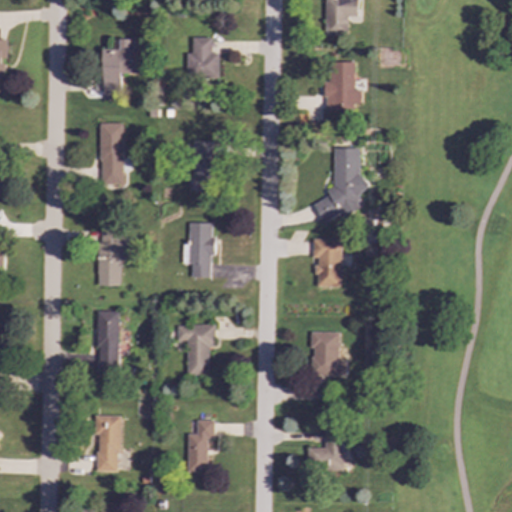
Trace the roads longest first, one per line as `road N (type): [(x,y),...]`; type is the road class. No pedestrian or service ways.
road 1 (residential): [(272,0),(261,511)]
road 2 (residential): [(55,0),(45,511)]
